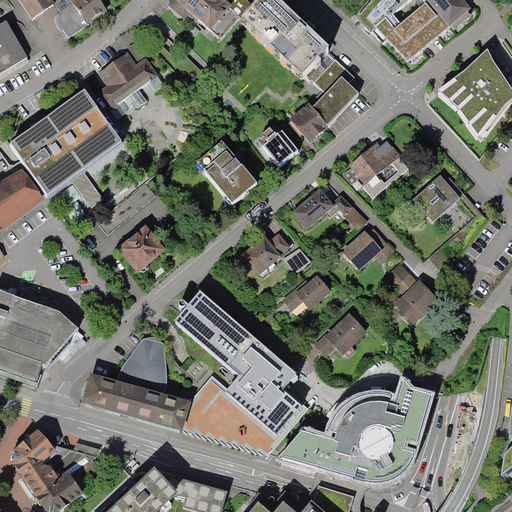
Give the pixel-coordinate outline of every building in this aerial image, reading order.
[(19,0),(33,21),(56,5),(52,0),(19,0)] [(64,30),(69,39),(108,12),(99,0),(67,0),(66,1),(67,2),(58,8),(62,14),(61,21),(64,30)] [(192,27),(199,19),(221,38),(251,4),(246,0),(171,0),(167,5),(192,27)] [(319,63),(330,52),(273,0),(263,0),(242,23),(303,80),(308,75),(315,67),(317,69),(321,65),(319,63)] [(454,29),(471,15),(468,11),(471,8),(464,0),(371,0),(356,18),(384,44),(388,40),(408,60),(450,25),(454,29)] [(0,25),(0,74),(4,72),(28,58),(6,22),(0,25)] [(463,75),(439,91),(460,112),(482,141),(508,105),(511,101),(511,87),(488,51),(463,75)] [(113,109),(160,75),(147,57),(136,64),(128,53),(99,74),(107,86),(100,91),(113,109)] [(314,108),(329,126),(359,94),(350,85),(356,79),(336,60),(327,69),(315,82),(314,83),(327,94),(314,108)] [(308,75),(315,82),(327,69),(321,65),(317,69),(315,67),(308,75)] [(11,147),(49,199),(72,182),(84,173),(123,145),(86,93),(41,125),(11,147)] [(329,126),(314,108),(310,103),(292,119),(294,121),(291,124),(302,137),(304,135),(311,143),(329,126)] [(279,168),(298,153),(282,133),(276,138),(270,130),(261,138),(263,139),(258,143),(263,148),(259,152),(271,166),(275,163),(279,168)] [(373,198),(408,169),(399,159),(401,157),(387,140),(381,145),(378,141),(350,165),(352,168),(343,175),(352,186),(360,178),(365,184),(362,186),(373,198)] [(233,207),(257,187),(222,146),(198,166),(233,207)] [(0,231),(44,199),(22,169),(0,181),(0,231)] [(84,173),(72,182),(92,209),(104,200),(84,173)] [(412,200),(432,222),(459,198),(439,176),(412,200)] [(97,223),(107,235),(154,197),(144,185),(97,223)] [(326,212),(330,218),(340,210),(333,203),(321,188),(292,212),(306,229),(326,212)] [(341,195),(333,203),(340,210),(344,215),(343,216),(358,231),(368,222),(341,195)] [(470,199),(466,203),(476,215),(481,211),(470,199)] [(137,273),(166,250),(146,226),(118,249),(137,273)] [(365,230),(342,251),(360,271),(375,257),(382,264),(395,252),(374,229),(369,234),(365,230)] [(258,276),(282,256),(281,255),(291,247),(279,233),(270,240),(265,234),(240,254),(258,276)] [(299,249),(284,259),(295,275),(311,262),(299,249)] [(394,304),(414,325),(439,301),(419,280),(417,282),(400,265),(387,277),(403,294),(394,304)] [(310,310),(331,292),(317,275),(308,282),(306,280),(282,300),(292,312),(304,302),(310,310)] [(0,374),(38,388),(45,365),(49,368),(59,357),(63,361),(84,336),(76,330),(79,327),(59,312),(0,289),(0,374)] [(227,389),(282,439),(308,409),(282,389),(290,379),(294,383),(298,377),(295,374),(296,372),(200,290),(175,320),(240,375),(227,389)] [(351,348),(367,333),(349,313),(313,345),(325,359),(337,349),(343,355),(345,352),(349,357),(355,352),(351,348)] [(165,347),(162,344),(147,339),(141,341),(123,368),(119,381),(92,373),(82,406),(95,409),(180,433),(181,430),(182,430),(191,401),(163,393),(166,382),(165,347)] [(212,376),(191,401),(182,430),(188,435),(189,434),(193,437),(195,435),(200,439),(202,437),(206,441),(208,439),(212,443),(214,440),(218,444),(220,442),(225,446),(226,444),(231,448),(232,446),(237,450),(239,448),(243,451),(245,449),(250,453),(251,451),(256,455),(258,453),(262,457),(265,454),(268,456),(282,439),(227,389),(212,376)] [(302,433),(280,458),(287,461),(317,469),(368,484),(372,485),(376,485),(381,485),(387,483),(393,481),(398,478),(404,474),(409,468),(412,462),(414,456),(404,453),(407,443),(417,446),(431,396),(427,395),(413,391),(404,382),(396,408),(389,406),(391,399),(380,397),(371,397),(363,398),(356,401),(350,405),(343,410),(337,416),(332,425),(329,433),(336,435),(334,442),(302,433)] [(511,407),(511,412),(510,440),(511,441),(511,447),(511,449),(504,457),(502,477),(511,469),(511,407)] [(23,476),(55,451),(39,429),(15,449),(12,461),(23,476)] [(55,451),(23,476),(21,478),(36,500),(38,498),(72,475),(97,457),(100,450),(77,443),(74,450),(57,445),(55,451)] [(318,511),(360,511),(360,508),(362,502),(364,498),(367,493),(371,489),(376,485),(372,485),(368,484),(317,469),(312,487),(308,502),(312,507),(313,508),(318,511)] [(159,511),(163,508),(166,511),(172,505),(169,502),(175,497),(179,494),(177,492),(154,470),(133,490),(108,511),(159,511)] [(72,475),(38,498),(46,511),(59,511),(85,494),(72,475)] [(193,511),(222,511),(228,494),(179,480),(177,492),(179,494),(175,497),(186,500),(183,509),(193,511)]
